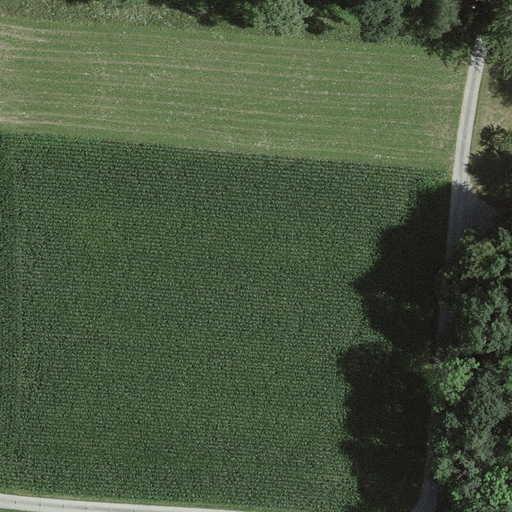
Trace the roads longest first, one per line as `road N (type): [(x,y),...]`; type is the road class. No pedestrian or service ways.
road 1 (unclassified): [(455,230),(426,511)]
road 2 (unclassified): [(455,230),(493,0)]
road 3 (unclassified): [(0,499),(130,511)]
